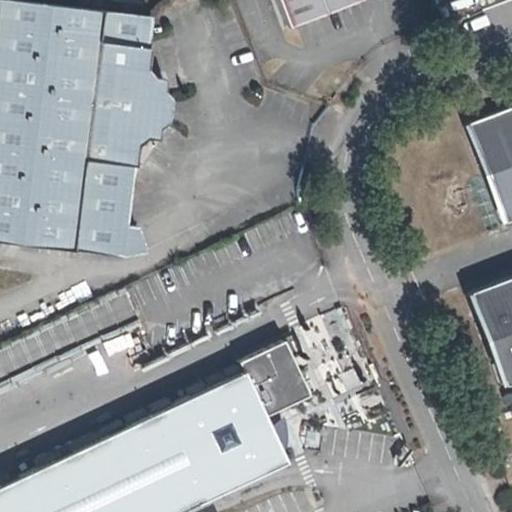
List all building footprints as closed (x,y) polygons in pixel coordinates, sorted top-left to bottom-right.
[(155,18),(0,0),(0,242),(122,258),(144,254),(136,228),(128,227),(137,151),(149,141),(161,144),(162,131),(172,124),(173,105),(167,96),(168,82),(156,79),(149,70),(155,18)] [(281,0),(291,26),(363,0),(281,0)] [(511,104),(463,124),(500,220),(511,215),(511,104)] [(511,271),(469,288),(505,381),(511,377),(511,271)] [(125,292),(90,307),(102,335),(137,321),(125,292)] [(242,366),(247,377),(0,493),(0,511),(184,511),(288,464),(268,422),(313,400),(287,345),(242,366)]
